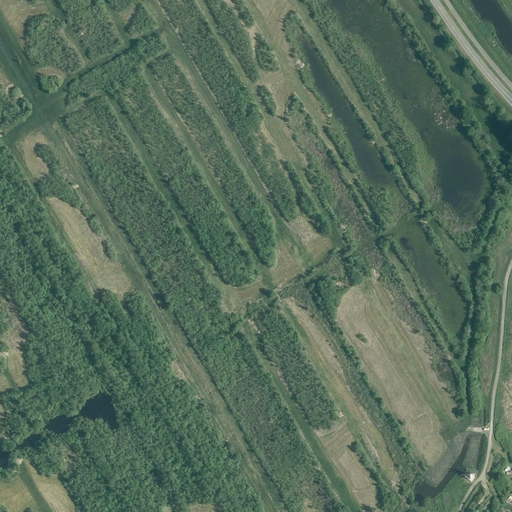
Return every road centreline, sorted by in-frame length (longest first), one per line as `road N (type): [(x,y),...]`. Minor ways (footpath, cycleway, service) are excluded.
road 1 (unclassified): [(511,263),(481,476)]
road 2 (secondary): [(511,100),(433,0)]
